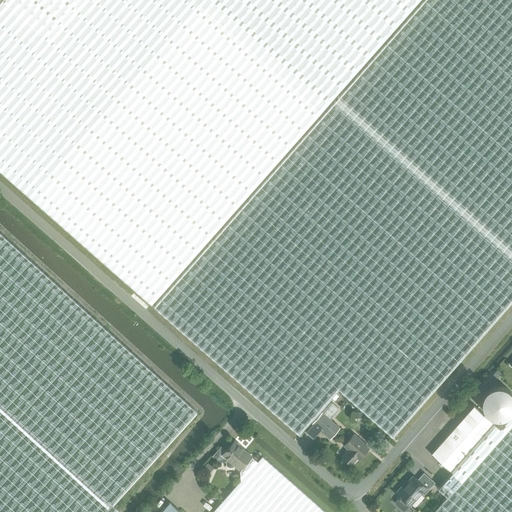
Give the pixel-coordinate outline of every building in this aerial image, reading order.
[(0,0),(0,169),(36,201),(151,303),(316,117),(324,107),(202,0),(0,0)] [(511,0),(423,0),(155,304),(299,433),(340,388),(392,436),(511,299),(511,0)] [(202,0),(324,107),(418,0),(202,0)] [(0,234),(0,511),(115,511),(118,509),(112,504),(197,411),(82,309),(0,234)] [(331,402),(323,412),(332,420),(340,410),(331,402)] [(431,453),(451,471),(493,422),(474,405),(431,453)] [(434,511),(511,511),(511,414),(500,428),(493,422),(451,471),(452,472),(438,488),(448,496),(434,511)] [(314,423),(329,436),(335,430),(321,417),(314,423)] [(359,458),(369,447),(354,434),(344,445),(348,449),(342,456),(351,464),(358,457),(359,458)] [(251,456),(239,445),(239,443),(237,442),(236,442),(234,441),(225,450),(221,446),(212,456),(219,462),(226,461),(226,465),(228,467),(233,467),(235,465),(239,469),(251,456)] [(251,456),(239,469),(240,481),(212,511),(325,511),(262,456),(257,461),(251,456)] [(208,462),(202,469),(209,474),(214,468),(208,462)] [(424,495),(435,482),(423,472),(417,479),(413,476),(408,481),(409,482),(404,486),(402,485),(395,493),(410,506),(421,493),(424,495)] [(160,511),(181,511),(170,502),(160,511)]
